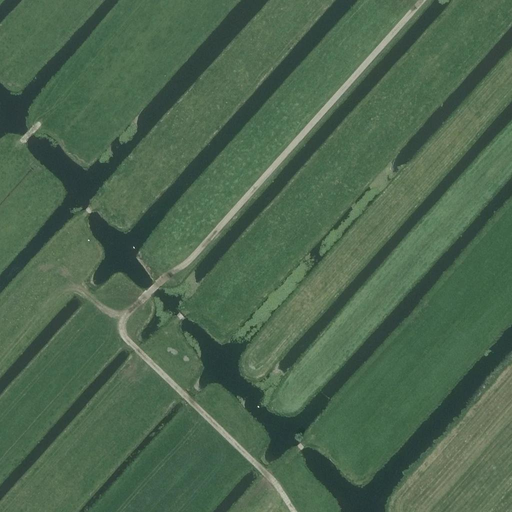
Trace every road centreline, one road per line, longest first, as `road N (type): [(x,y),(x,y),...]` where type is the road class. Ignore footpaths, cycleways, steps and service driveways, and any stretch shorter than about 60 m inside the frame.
road 1 (track): [(294,511),(274,481),(122,334),(122,325),(421,0)]
road 2 (track): [(0,359),(69,284),(109,309),(128,311)]
